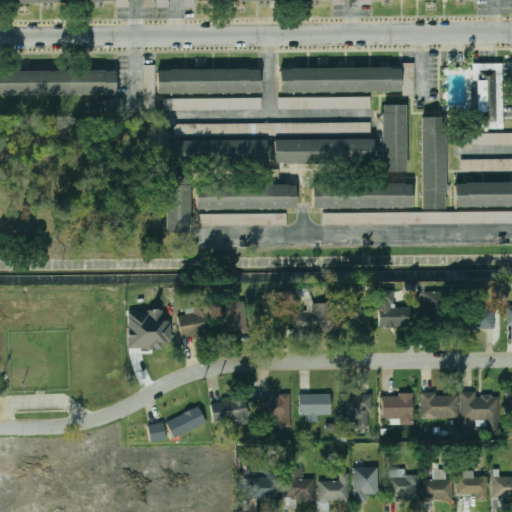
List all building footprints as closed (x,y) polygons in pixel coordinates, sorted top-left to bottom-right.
[(129,0),(117,0),(116,0),(117,7),(129,8),(129,0)] [(499,122),(499,64),(474,63),(473,122),(499,122)] [(403,94),(413,94),(413,64),(403,64),(403,94)] [(153,66),(145,66),(144,91),(152,91),(153,66)] [(400,92),(400,68),(280,68),(280,92),(400,92)] [(115,70),(0,70),(0,94),(115,94),(115,70)] [(259,93),(259,70),(157,70),(157,93),(259,93)] [(278,98),(278,109),(371,109),(371,97),(278,98)] [(262,98),(165,99),(165,111),(262,110),(262,98)] [(406,105),(383,105),(383,172),(406,172),(406,105)] [(445,117),(422,117),(422,209),(445,209),(445,117)] [(371,123),(332,122),(332,133),(371,133),(371,123)] [(511,132),(468,133),(469,145),(511,144),(511,132)] [(274,140),(274,163),(373,163),(373,139),(274,140)] [(166,140),(167,163),(267,163),(267,140),(166,140)] [(511,160),(462,160),(462,171),(511,171),(511,160)] [(189,232),(189,176),(166,176),(166,232),(189,232)] [(511,206),(511,182),(455,183),(455,207),(511,206)] [(313,208),(411,208),(411,183),(313,183),(313,208)] [(197,209),(295,209),(295,185),(197,185),(197,209)] [(511,211),(323,213),(323,225),(511,223),(511,211)] [(286,213),(200,215),(201,226),(287,225),(286,213)] [(378,291),(378,328),(411,328),(411,309),(392,309),(392,291),(378,291)] [(421,292),(421,327),(447,327),(447,292),(421,292)] [(219,331),(246,331),(246,302),(219,302),(219,331)] [(311,311),(296,311),(297,330),(334,329),(334,303),(311,304),(311,311)] [(195,313),(178,315),(181,337),(211,333),(208,306),(194,308),(195,313)] [(462,309),(462,329),(495,329),(495,309),(462,309)] [(174,342),(165,319),(132,331),(140,354),(174,342)] [(421,418),(458,418),(458,393),(421,393),(421,418)] [(461,393),(462,428),(474,428),(474,420),(487,420),(487,430),(499,430),(499,395),(476,395),(476,393),(461,393)] [(290,394),(259,394),(259,416),(279,416),(279,426),(290,426),(290,394)] [(331,394),(299,394),(299,414),(331,414),(331,394)] [(371,431),(371,394),(341,394),(341,422),(355,422),(355,431),(371,431)] [(391,424),(414,424),(414,394),(382,394),(382,419),(391,419),(391,424)] [(250,423),(247,399),(212,402),(214,422),(236,420),(237,425),(250,423)] [(174,437),(207,424),(199,407),(167,420),(174,437)] [(148,426),(152,443),(167,439),(163,422),(148,426)] [(378,467),(353,467),(353,501),(367,501),(367,494),(378,494),(378,467)] [(315,479),(304,479),(304,468),(285,468),(285,500),(315,500),(315,479)] [(405,470),(389,469),(389,500),(417,500),(417,475),(405,475),(405,470)] [(474,471),(457,471),(457,495),(477,495),(477,501),(488,501),(488,477),(474,477),(474,471)] [(452,479),(440,479),(440,472),(436,472),(436,479),(422,479),(422,501),(452,501),(452,479)] [(338,480),(318,480),(318,502),(349,502),(349,474),(338,474),(338,480)] [(251,498),(280,498),(280,477),(251,477),(251,498)] [(511,477),(493,477),(493,498),(511,498),(511,477)]
